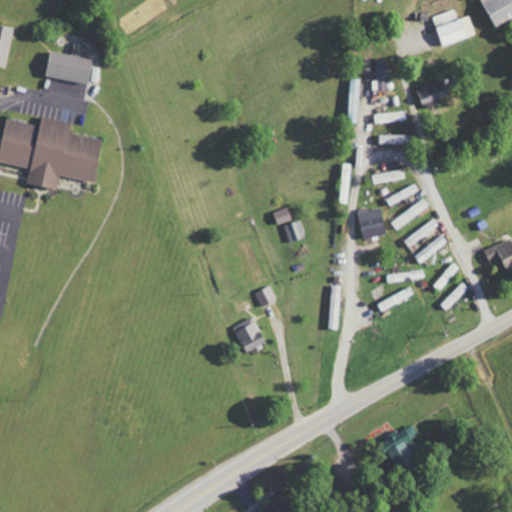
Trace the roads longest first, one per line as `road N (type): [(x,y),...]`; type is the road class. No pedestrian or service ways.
road 1 (residential): [(339,410),(356,194),(364,166),(382,152),(410,158),(439,196),(494,324)]
road 2 (primary): [(174,511),(511,314)]
road 3 (residential): [(439,196),(406,72)]
